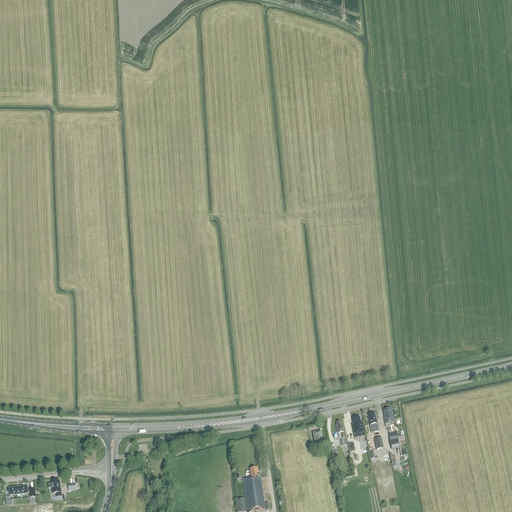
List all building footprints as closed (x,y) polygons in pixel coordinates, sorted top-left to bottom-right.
[(395,422),(394,416),(395,416),(396,415),(396,414),(395,413),(394,413),(391,413),(390,409),(384,411),(385,416),(384,416),(384,418),(383,418),(385,424),(395,422)] [(377,424),(377,423),(376,419),(375,419),(374,413),(368,414),(369,420),(371,433),(379,431),(378,424),(377,424)] [(353,424),(351,424),(353,434),(364,432),(362,422),(360,422),(359,417),(352,419),(353,424)] [(341,439),(344,438),(342,427),(341,422),(336,423),(337,425),(336,425),(338,434),(340,433),(341,439)] [(324,445),(321,431),(312,433),(315,447),(324,445)] [(397,432),(388,433),(392,451),(400,449),(397,432)] [(381,438),(374,440),(376,450),(383,448),(381,438)] [(247,511),(255,511),(266,511),(261,477),(259,477),(257,468),(250,469),(251,478),(243,479),(247,511)] [(49,489),(51,488),(52,494),(61,492),(59,481),(58,481),(58,480),(50,481),(51,484),(48,484),(48,485),(48,488),(49,489)] [(27,486),(9,488),(10,496),(27,494),(27,493),(29,493),(30,498),(36,498),(35,489),(29,490),(29,491),(27,491),(27,486)] [(238,511),(246,511),(245,499),(237,500),(238,511)]
